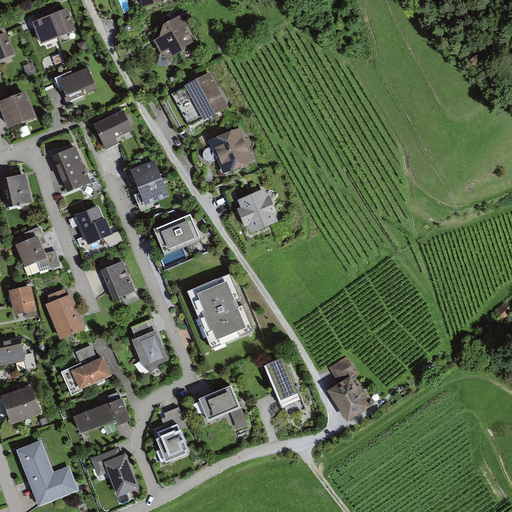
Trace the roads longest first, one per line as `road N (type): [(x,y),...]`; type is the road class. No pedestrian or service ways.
road 1 (residential): [(88,0),(137,98),(306,356),(329,404)]
road 2 (residential): [(158,500),(139,449),(141,429),(157,396),(192,380),(108,177)]
road 3 (track): [(511,390),(489,380),(454,383),(314,468)]
road 4 (residential): [(158,500),(239,457),(317,438),(331,426),(329,404)]
road 5 (residential): [(31,142),(93,309)]
